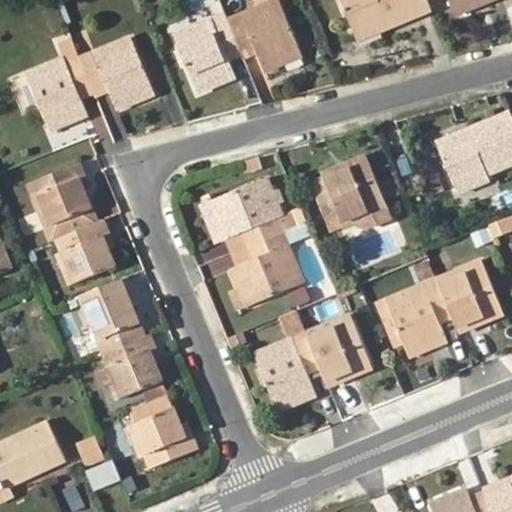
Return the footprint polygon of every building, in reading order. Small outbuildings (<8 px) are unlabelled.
[(212,0),(189,0),(196,18),(216,11),(212,0)] [(280,0),(279,0),(229,20),(241,48),(254,43),(258,51),(263,65),(283,57),(285,63),(304,55),(280,0)] [(433,11),(428,0),(342,0),(357,34),(388,22),(391,29),(433,11)] [(450,0),(454,10),(478,0),(487,0),(488,2),(493,0),(450,0)] [(487,0),(478,0),(454,10),(457,16),(488,2),(487,0)] [(241,48),(229,20),(216,25),(214,21),(176,36),(198,86),(216,79),(218,86),(237,78),(231,62),(227,53),(241,48)] [(361,41),(391,29),(388,22),(357,34),(361,41)] [(132,37),(81,57),(93,86),(105,81),(109,89),(118,109),(138,100),(136,95),(153,88),(132,37)] [(73,38),(59,44),(65,57),(27,73),(48,124),(67,116),(69,122),(90,114),(84,99),(80,91),(93,86),(81,57),(73,38)] [(241,48),(244,57),(258,51),(254,43),(241,48)] [(231,62),(244,57),(241,48),(227,53),(231,62)] [(265,69),(285,63),(283,57),(263,65),(265,69)] [(216,79),(198,86),(201,93),(218,86),(216,79)] [(93,86),(97,94),(109,89),(105,81),(93,86)] [(84,99),(97,94),(93,86),(80,91),(84,99)] [(155,93),(153,88),(136,95),(138,100),(155,93)] [(511,113),(511,112),(470,129),(472,135),(440,148),(458,195),(491,182),(489,176),(511,166),(511,113)] [(67,116),(48,124),(51,131),(69,123),(69,122),(67,116)] [(472,135),(470,129),(438,142),(440,148),(472,135)] [(368,156),(353,162),(355,168),(370,162),(368,156)] [(37,180),(42,194),(54,223),(48,226),(54,240),(59,238),(97,222),(85,191),(80,179),(85,177),(79,162),(37,180)] [(325,181),(340,217),(342,221),(387,205),(370,162),(355,168),(353,162),(323,174),(325,181)] [(90,189),(85,177),(80,179),(85,191),(90,189)] [(257,244),(285,232),(280,219),(285,217),(269,179),(217,201),(225,218),(218,221),(227,239),(243,234),(251,231),(257,244)] [(328,222),(340,217),(325,181),(313,186),(328,222)] [(54,223),(42,194),(35,197),(48,226),(54,223)] [(211,203),(218,221),(225,218),(217,201),(211,203)] [(387,205),(342,221),(345,229),(390,211),(387,205)] [(492,237),(511,229),(511,218),(511,217),(488,226),(492,237)] [(110,235),(103,219),(97,222),(59,238),(64,250),(77,281),(115,266),(108,250),(102,238),(110,235)] [(243,234),(249,247),(257,244),(251,231),(243,234)] [(307,283),(285,232),(257,244),(262,257),(254,260),(233,269),(242,290),(247,288),(254,305),(307,283)] [(115,247),(110,235),(102,238),(108,250),(115,247)] [(0,273),(11,269),(0,240),(0,273)] [(257,244),(249,247),(254,260),(262,257),(257,244)] [(77,281),(64,250),(59,253),(72,283),(77,281)] [(484,261),(439,279),(441,284),(487,268),(484,261)] [(455,316),(462,333),(477,327),(475,322),(504,310),(487,268),(441,284),(451,308),(455,316)] [(100,338),(107,352),(131,342),(126,329),(139,323),(132,306),(127,295),(134,292),(127,276),(83,294),(88,307),(100,338)] [(441,284),(439,279),(389,299),(410,352),(427,344),(429,351),(451,342),(442,321),(439,314),(451,308),(441,284)] [(247,288),(242,290),(248,307),(254,305),(247,288)] [(139,303),(134,292),(127,295),(132,306),(139,303)] [(100,338),(88,307),(82,310),(95,341),(100,338)] [(455,316),(451,308),(439,314),(442,321),(455,316)] [(507,315),(504,310),(475,322),(477,327),(507,315)] [(352,314),(309,332),(311,337),(355,320),(352,314)] [(323,368),(330,386),(346,380),(343,373),(372,362),(355,320),(311,337),(320,361),(323,368)] [(311,337),(309,332),(256,354),(279,406),(296,398),(298,404),(319,396),(310,373),(307,366),(320,361),(311,337)] [(158,346),(151,333),(131,342),(107,352),(106,352),(112,365),(124,395),(164,379),(156,362),(151,349),(158,346)] [(427,344),(410,352),(412,357),(429,351),(427,344)] [(163,359),(158,346),(151,349),(156,362),(163,359)] [(323,368),(320,361),(307,366),(310,373),(323,368)] [(375,368),(372,362),(343,373),(346,380),(375,368)] [(124,395),(112,365),(107,368),(119,398),(124,395)] [(296,398),(279,406),(281,411),(298,404),(296,398)] [(135,421),(149,452),(154,466),(198,447),(192,431),(186,434),(181,422),(174,405),(135,421)] [(186,434),(192,431),(187,420),(181,422),(186,434)] [(143,455),(149,452),(135,421),(129,424),(143,455)] [(0,490),(11,486),(67,460),(50,422),(0,444),(0,490)] [(76,443),(85,467),(103,460),(94,436),(76,443)] [(96,491),(124,480),(115,459),(88,470),(96,491)] [(511,478),(499,484),(502,490),(511,485),(511,478)] [(499,484),(485,489),(493,508),(494,511),(511,511),(511,485),(502,490),(499,484)] [(0,502),(16,495),(11,486),(0,490),(0,502)] [(477,511),(469,490),(432,505),(434,511),(477,511)]
